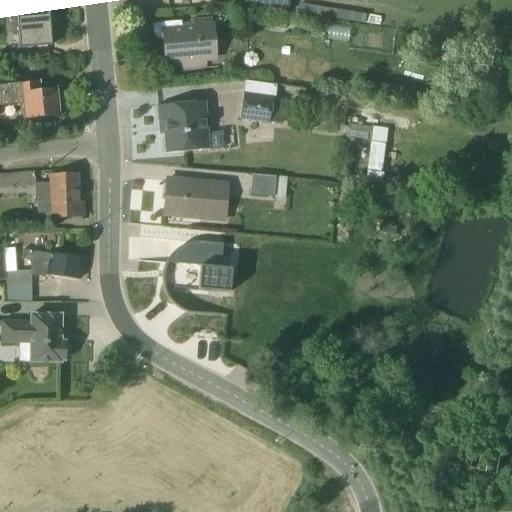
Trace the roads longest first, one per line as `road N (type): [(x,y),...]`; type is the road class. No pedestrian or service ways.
road 1 (unclassified): [(109,148),(108,274),(112,307),(128,334),(332,455),(352,473),(369,511)]
road 2 (unclassified): [(99,0),(109,148)]
